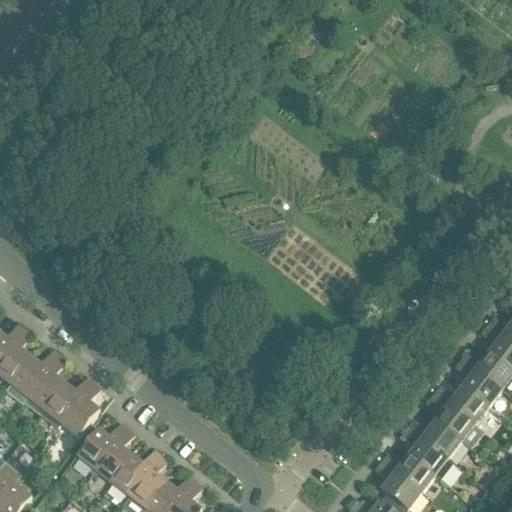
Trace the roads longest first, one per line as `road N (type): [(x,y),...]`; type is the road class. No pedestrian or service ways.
road 1 (residential): [(263,494),(0,262)]
road 2 (residential): [(280,496),(462,265)]
road 3 (secondary): [(0,107),(109,0)]
